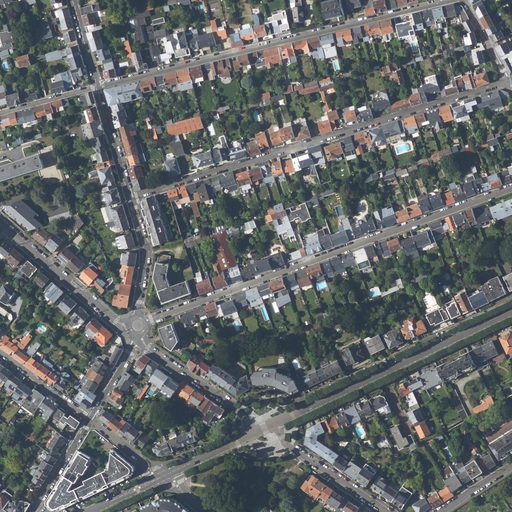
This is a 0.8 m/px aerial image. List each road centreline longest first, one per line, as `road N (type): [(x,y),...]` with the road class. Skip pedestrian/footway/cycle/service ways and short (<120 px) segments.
road 1 (residential): [(511,187),(138,325)]
road 2 (residential): [(507,82),(131,197)]
road 3 (residential): [(97,86),(449,0)]
road 4 (residential): [(275,423),(511,310)]
road 5 (residential): [(138,325),(116,320),(0,220)]
road 6 (residential): [(145,344),(243,415),(252,434)]
road 7 (residential): [(138,325),(146,253),(131,197)]
